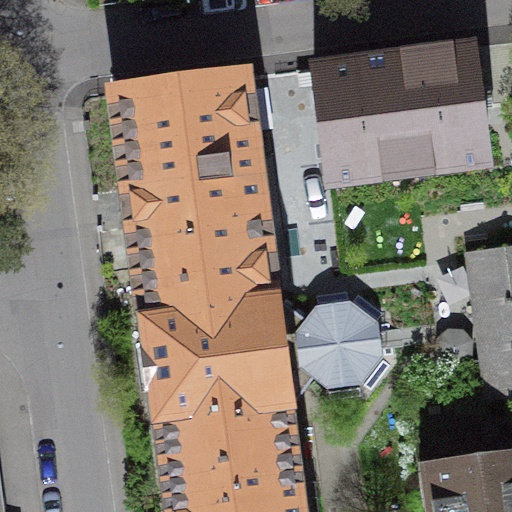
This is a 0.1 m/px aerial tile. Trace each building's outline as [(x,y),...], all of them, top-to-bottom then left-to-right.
[(140,321),(272,303),(272,300),(269,301),(259,225),(262,224),(254,160),(251,160),(240,78),(119,94),(126,150),(127,149),(135,208),(142,267),(148,316),(139,318),(140,321)] [(411,106),(313,119),(321,184),(511,158),(511,120),(508,93),(411,106)] [(478,305),(511,300),(511,299),(506,254),(472,258),(475,282),(478,305)] [(511,345),(511,300),(478,305),(481,327),(484,350),(511,345)] [(281,302),(272,303),(140,321),(154,425),(162,424),(169,473),(170,473),(174,511),(300,511),(297,483),(294,484),(283,408),(286,407),(286,404),(295,402),(314,378),(327,389),(361,384),(381,357),(377,324),(350,303),(317,308),(306,321),(281,302)] [(511,393),(511,345),(484,350),(490,396),(507,394),(511,393)] [(511,511),(511,459),(430,471),(435,511),(511,511)]
